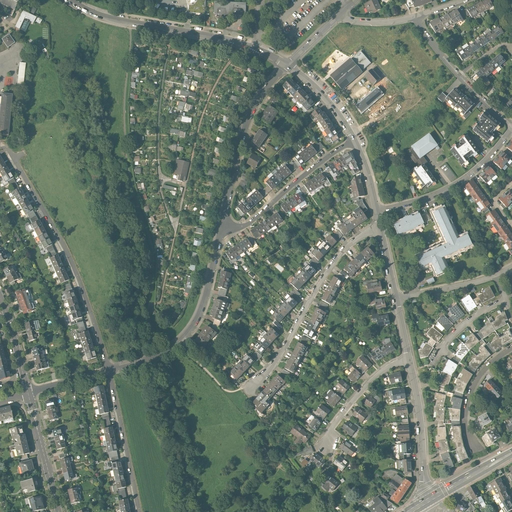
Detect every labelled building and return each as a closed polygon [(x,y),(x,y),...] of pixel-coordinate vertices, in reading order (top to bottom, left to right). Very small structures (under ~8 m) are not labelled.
[(18,0),(0,0),(0,12),(1,13),(2,12),(12,16),(18,0)] [(193,7),(190,7),(190,13),(205,14),(205,0),(198,0),(199,0),(197,3),(195,5),(193,7)] [(376,0),(371,0),(363,4),(366,13),(371,11),(372,13),(380,9),(376,0)] [(489,0),(484,0),(481,2),(486,9),(487,10),(493,6),(489,0)] [(481,1),(474,6),(478,13),(479,14),(486,9),(481,2),(481,1)] [(246,4),(215,3),(214,14),(219,15),(219,20),(222,21),(222,15),(241,15),(240,24),(245,24),(246,4)] [(405,3),(399,6),(403,12),(408,9),(407,7),(405,3)] [(473,5),(466,9),(471,17),(478,13),(474,6),(473,5)] [(456,9),(447,14),(453,24),(454,25),(462,20),(456,9)] [(30,22),(33,23),(36,18),(23,11),(15,27),(19,29),(25,17),(30,20),(30,22)] [(446,13),(438,18),(444,27),(445,29),(453,24),(447,14),(446,13)] [(430,22),(431,24),(435,30),(436,32),(444,27),(438,18),(437,17),(430,22)] [(497,37),(503,33),(497,24),(491,28),(497,37)] [(491,41),(497,37),(491,28),(486,32),(491,41)] [(486,45),(491,41),(486,32),(480,36),(486,45)] [(4,44),(7,48),(14,43),(8,35),(2,40),(4,44)] [(480,49),(486,45),(480,36),(474,40),(480,49)] [(474,53),(480,49),(474,40),(468,44),(474,53)] [(468,57),(474,53),(468,44),(462,48),(468,57)] [(462,61),(468,57),(462,48),(456,52),(462,61)] [(360,51),(350,59),(362,74),(372,65),(360,51)] [(494,59),(499,66),(504,62),(498,55),(494,59)] [(350,59),(331,75),(343,90),(362,74),(350,59)] [(489,63),(495,69),(499,66),(494,59),(489,63)] [(25,64),(19,63),(17,85),(23,85),(25,64)] [(485,66),(490,73),(495,69),(489,63),(485,66)] [(480,70),(485,77),(490,73),(485,66),(480,70)] [(365,76),(373,86),(380,79),(372,70),(365,76)] [(478,83),(485,77),(480,70),(472,77),(478,83)] [(281,88),(286,92),(294,83),(289,78),(281,88)] [(286,92),(291,97),(300,88),(294,83),(286,92)] [(291,97),(296,102),(305,93),(300,88),(291,97)] [(447,97),(445,100),(454,108),(455,108),(465,96),(463,95),(455,88),(451,93),(447,97)] [(357,107),(361,113),(382,95),(377,89),(356,106),(357,107)] [(296,102),(300,107),(310,98),(305,93),(296,102)] [(442,93),(437,99),(442,103),(445,100),(447,97),(442,93)] [(0,105),(0,107),(0,135),(8,136),(12,95),(1,94),(1,97),(0,97),(0,105)] [(465,96),(455,108),(464,115),(471,107),(474,104),(465,96)] [(300,107),(305,112),(310,106),(314,103),(310,98),(300,107)] [(267,105),(259,119),(268,126),(276,111),(267,105)] [(320,119),(321,121),(329,115),(324,108),(313,116),(317,121),(320,119)] [(480,120),(472,131),(478,136),(487,143),(494,134),(492,132),(494,130),(500,123),(485,110),(479,118),(480,120)] [(321,121),(325,126),(333,120),(329,115),(321,121)] [(325,126),(329,131),(336,126),(337,125),(333,120),(325,126)] [(328,132),(331,136),(339,130),(336,126),(329,131),(328,132)] [(263,129),(258,135),(267,142),(271,135),(263,129)] [(331,136),(334,140),(342,134),(339,130),(331,136)] [(433,134),(416,146),(424,157),(433,151),(441,146),(433,134)] [(258,135),(254,141),(263,148),(267,142),(258,135)] [(450,150),(461,166),(470,160),(469,158),(470,157),(478,151),(472,142),(467,135),(459,141),(460,143),(450,150)] [(317,147),(320,152),(327,146),(324,141),(317,147)] [(317,147),(314,144),(310,147),(316,155),(320,152),(317,147)] [(316,155),(310,147),(306,150),(312,158),(316,155)] [(312,158),(306,150),(302,153),(308,161),(312,158)] [(360,162),(360,161),(353,150),(348,154),(353,162),(355,160),(359,167),(362,165),(360,162)] [(255,152),(250,163),(259,167),(264,158),(255,152)] [(308,161),(302,153),(298,157),(300,160),(304,165),(308,161)] [(503,153),(499,158),(506,164),(510,159),(503,153)] [(348,154),(343,157),(348,165),(353,162),(348,154)] [(343,157),(338,161),(343,168),(348,165),(343,157)] [(501,169),(506,164),(499,158),(494,163),(501,169)] [(177,159),(174,174),(178,175),(177,180),(185,181),(190,162),(177,159)] [(9,165),(6,160),(0,163),(0,166),(2,170),(9,165)] [(291,168),(295,172),(304,165),(300,160),(291,168)] [(338,161),(332,164),(338,172),(343,168),(338,161)] [(431,189),(440,182),(428,164),(423,168),(421,166),(412,174),(414,177),(416,175),(425,190),(428,187),(429,186),(431,189)] [(13,171),(9,165),(2,170),(6,175),(13,171)] [(288,165),(284,168),(291,176),(295,172),(291,168),(288,165)] [(485,172),(491,179),(496,174),(490,167),(485,172)] [(209,175),(216,177),(218,170),(210,168),(209,175)] [(284,168),(281,171),(287,179),(291,176),(284,168)] [(16,176),(13,171),(6,175),(9,181),(13,179),(16,176)] [(281,171),(277,175),(283,182),(287,179),(281,171)] [(325,171),(321,174),(326,182),(331,179),(325,171)] [(491,179),(485,172),(479,177),(486,184),(491,179)] [(321,174),(316,177),(322,185),(326,182),(321,174)] [(277,175),(273,178),(279,186),(283,182),(277,175)] [(366,183),(364,175),(354,177),(356,185),(366,183)] [(22,186),(16,176),(13,179),(19,188),(22,186)] [(316,177),(312,180),(318,188),(322,185),(316,177)] [(252,181),(244,178),(243,185),(245,186),(244,189),(248,190),(249,184),(251,185),(252,181)] [(273,178),(269,181),(272,184),(275,189),(279,186),(273,178)] [(472,192),(481,186),(476,178),(467,184),(472,192)] [(312,180),(308,183),(308,184),(311,188),(313,191),(318,188),(312,180)] [(369,194),(366,183),(356,185),(358,196),(362,195),(369,194)] [(263,192),(267,197),(275,189),(272,184),(263,192)] [(300,189),(302,192),(303,194),(311,188),(308,184),(300,189)] [(26,192),(22,186),(19,188),(15,191),(18,196),(26,192)] [(487,194),(481,186),(472,192),(478,201),(487,194)] [(263,200),(267,197),(263,192),(261,189),(257,193),(263,200)] [(29,197),(26,192),(18,196),(22,202),(29,197)] [(302,192),(298,195),(303,202),(307,199),(303,194),(302,192)] [(259,204),(263,200),(257,193),(253,196),(259,204)] [(487,194),(478,201),(484,209),(493,202),(487,194)] [(511,204),(511,200),(506,194),(501,199),(508,208),(511,204)] [(298,195),(293,198),(299,205),(303,202),(298,195)] [(255,207),(259,204),(253,196),(249,200),(255,207)] [(33,203),(29,197),(22,202),(25,207),(33,203)] [(293,198),(289,201),(294,208),(299,205),(293,198)] [(366,198),(363,199),(360,199),(361,203),(365,209),(366,211),(372,207),(366,200),(366,198)] [(252,211),(255,207),(249,200),(245,204),(252,211)] [(289,201),(285,203),(290,211),(294,208),(289,201)] [(36,208),(33,203),(25,207),(29,213),(33,210),(36,208)] [(248,214),(252,211),(245,204),(241,207),(248,214)] [(445,204),(435,209),(449,240),(418,254),(424,267),(433,263),(437,273),(449,267),(444,256),(474,242),(469,230),(459,235),(445,204)] [(33,210),(38,221),(42,219),(36,208),(33,210)] [(365,209),(359,213),(364,221),(371,217),(366,211),(365,209)] [(409,215),(395,221),(400,233),(426,221),(421,210),(409,215)] [(494,210),(485,217),(491,225),(499,218),(494,210)] [(281,211),(276,214),(281,223),(287,219),(281,211)] [(358,225),(364,221),(359,213),(353,218),(358,225)] [(276,214),(270,218),(276,226),(281,223),(276,214)] [(270,218),(265,221),(270,230),(276,226),(270,218)] [(352,229),(358,225),(353,218),(347,222),(352,229)] [(499,218),(491,225),(497,233),(506,226),(499,218)] [(47,225),(43,219),(42,219),(38,221),(34,223),(38,229),(47,225)] [(265,221),(259,225),(265,234),(270,230),(265,221)] [(346,234),(352,229),(347,222),(341,226),(346,234)] [(50,231),(47,225),(38,229),(41,235),(50,231)] [(259,225),(253,229),(254,230),(258,236),(259,237),(265,234),(259,225)] [(511,234),(506,226),(497,233),(504,241),(511,234)] [(258,236),(254,230),(250,233),(252,236),(251,237),(256,244),(260,242),(257,237),(258,236)] [(53,236),(50,231),(41,235),(44,241),(53,236)] [(333,233),(329,238),(335,245),(340,240),(335,235),(333,233)] [(56,242),(53,236),(44,241),(47,247),(52,245),(55,243),(56,242)] [(251,237),(246,239),(251,247),(256,244),(251,237)] [(329,238),(324,243),(331,249),(335,245),(329,238)] [(246,239),(242,242),(247,250),(251,247),(246,239)] [(242,242),(238,245),(243,253),(247,250),(242,242)] [(60,254),(55,243),(52,245),(56,256),(60,254)] [(324,243),(320,248),(326,254),(331,249),(324,243)] [(238,245),(233,248),(238,256),(243,253),(238,245)] [(315,255),(316,254),(315,253),(319,249),(316,245),(311,250),(315,255)] [(5,246),(0,249),(0,257),(3,263),(11,257),(5,246)] [(371,246),(365,251),(372,258),(377,252),(371,246)] [(234,258),(238,256),(233,248),(229,251),(234,258)] [(316,254),(317,255),(322,259),(326,254),(320,248),(319,249),(315,253),(316,254)] [(366,263),(372,258),(365,251),(360,257),(366,263)] [(56,256),(53,257),(55,264),(65,260),(62,253),(60,254),(56,256)] [(317,255),(314,258),(319,264),(322,261),(321,260),(322,259),(317,255)] [(360,257),(354,263),(360,269),(366,263),(360,257)] [(310,262),(312,263),(316,267),(319,264),(314,258),(310,262)] [(65,260),(55,264),(58,270),(67,266),(65,260)] [(308,268),(314,274),(319,270),(316,267),(312,263),(308,268)] [(354,275),(360,269),(354,263),(348,268),(354,275)] [(11,276),(20,272),(16,265),(7,269),(11,276)] [(67,266),(58,270),(61,277),(70,272),(67,266)] [(308,268),(303,273),(310,279),(314,274),(308,268)] [(226,269),(223,277),(232,280),(235,272),(226,269)] [(345,280),(348,276),(342,271),(339,276),(345,280)] [(20,272),(11,276),(14,284),(23,280),(20,272)] [(70,272),(61,277),(64,283),(73,279),(70,272)] [(303,273),(299,277),(305,284),(310,279),(303,273)] [(337,275),(334,281),(342,285),(345,280),(339,276),(337,275)] [(192,287),(194,278),(190,277),(186,291),(188,292),(189,289),(191,289),(191,287),(192,287)] [(230,288),(232,280),(223,277),(221,285),(223,286),(230,288)] [(305,284),(299,277),(294,282),(301,289),(305,284)] [(339,291),(342,285),(334,281),(331,287),(339,291)] [(371,284),(372,291),(386,288),(384,281),(371,284)] [(498,295),(492,285),(487,288),(488,290),(481,294),(481,295),(485,302),(498,295)] [(228,295),(230,288),(223,286),(221,293),(227,295),(228,295)] [(22,302),(34,297),(30,287),(18,292),(22,302)] [(297,287),(295,290),(301,296),(304,293),(297,287)] [(331,287),(328,293),(336,297),(339,291),(331,287)] [(78,295),(76,289),(75,289),(71,290),(66,292),(68,299),(78,295)] [(291,293),(294,296),(298,300),(301,296),(295,290),(291,293)] [(333,303),(336,297),(328,293),(325,298),(333,303)] [(66,294),(62,295),(67,316),(71,315),(66,294)] [(475,298),(472,294),(464,298),(472,309),(479,305),(485,302),(481,295),(475,298)] [(80,302),(78,295),(68,299),(71,305),(80,302)] [(372,304),(379,302),(378,299),(379,299),(379,295),(371,297),(372,304)] [(294,296),(289,300),(296,306),(300,302),(298,300),(294,296)] [(34,297),(22,302),(27,313),(39,308),(34,297)] [(390,305),(389,297),(379,299),(378,299),(379,302),(380,307),(390,305)] [(218,298),(215,307),(227,311),(230,301),(225,300),(218,298)] [(296,306),(289,300),(285,305),(291,311),(296,306)] [(82,309),(80,302),(71,305),(73,312),(82,309)] [(468,313),(459,303),(451,308),(456,313),(451,318),(455,322),(460,318),(461,319),(468,313)] [(287,316),(291,311),(285,305),(280,310),(287,316)] [(225,320),(227,311),(215,307),(213,314),(216,315),(215,317),(218,318),(224,319),(225,320)] [(320,307),(317,313),(325,317),(326,318),(329,311),(321,307),(320,307)] [(85,316),(82,309),(73,312),(75,319),(80,318),(85,316)] [(287,316),(280,310),(276,314),(282,320),(287,316)] [(498,328),(509,323),(507,319),(510,318),(507,310),(503,311),(504,313),(500,315),(501,318),(493,321),(498,328)] [(391,312),(380,315),(382,325),(393,322),(391,312)] [(322,324),(325,317),(317,313),(313,320),(322,324)] [(445,330),(447,328),(449,330),(456,323),(455,322),(451,318),(446,313),(439,320),(440,321),(438,323),(445,330)] [(89,330),(85,316),(80,318),(84,331),(89,330)] [(276,321),(277,323),(283,328),(285,325),(278,319),(276,321)] [(498,328),(493,321),(492,319),(488,322),(490,324),(483,329),(488,335),(498,328)] [(313,320),(310,326),(318,331),(322,324),(313,320)] [(28,322),(30,330),(38,329),(37,321),(28,322)] [(210,323),(204,331),(213,337),(215,334),(217,335),(220,331),(210,323)] [(283,328),(277,323),(274,325),(275,326),(280,331),(283,328)] [(275,326),(271,331),(278,338),(282,333),(280,331),(275,326)] [(314,337),(318,331),(310,326),(306,333),(314,337)] [(446,334),(435,326),(429,333),(434,337),(430,342),(436,346),(439,340),(441,341),(446,334)] [(511,328),(507,330),(508,333),(503,336),(507,343),(511,339),(511,328)] [(38,329),(30,330),(31,340),(40,338),(38,329)] [(93,336),(90,329),(89,330),(84,331),(81,332),(83,339),(93,336)] [(204,331),(198,339),(207,345),(213,337),(204,331)] [(273,342),(278,338),(271,331),(266,336),(273,342)] [(482,340),(475,331),(471,335),(473,338),(467,343),(471,347),(473,348),(482,340)] [(507,343),(503,336),(501,334),(497,337),(498,339),(493,343),(498,349),(507,343)] [(95,342),(93,336),(83,339),(86,345),(95,342)] [(266,336),(261,341),(268,347),(273,342),(266,336)] [(384,347),(389,354),(399,347),(394,340),(384,347)] [(264,352),(268,347),(261,341),(257,345),(264,352)] [(302,341),(298,348),(307,352),(308,349),(309,349),(311,346),(309,345),(302,341)] [(471,347),(467,343),(465,341),(461,345),(464,347),(459,352),(465,358),(468,353),(466,351),(471,347)] [(97,349),(95,342),(86,345),(88,352),(97,349)] [(436,346),(430,342),(429,342),(425,348),(422,349),(424,357),(430,356),(437,346),(436,346)] [(257,345),(250,352),(257,359),(258,358),(260,360),(265,355),(263,353),(264,352),(257,345)] [(493,353),(486,345),(482,349),(484,351),(479,355),(486,360),(493,353)] [(35,349),(37,357),(44,355),(42,347),(35,349)] [(389,354),(384,347),(375,353),(376,355),(379,360),(389,354)] [(303,359),(307,352),(298,348),(295,354),(303,359)] [(99,355),(97,349),(88,352),(90,359),(99,355)] [(7,350),(0,351),(0,359),(9,357),(7,350)] [(250,352),(246,357),(253,364),(257,359),(250,352)] [(486,360),(479,355),(477,353),(475,357),(476,358),(472,364),(479,368),(486,360)] [(295,354),(291,361),(300,365),(303,359),(295,354)] [(366,354),(359,360),(368,369),(375,363),(366,354)] [(44,355),(37,357),(40,370),(47,368),(44,355)] [(9,357),(0,359),(0,363),(1,366),(11,364),(9,357)] [(248,369),(253,364),(246,357),(241,362),(248,369)] [(458,366),(449,360),(446,365),(448,367),(444,373),(451,377),(458,366)] [(296,372),(300,365),(291,361),(288,367),(296,372)] [(241,362),(237,367),(244,373),(248,369),(241,362)] [(11,364),(1,366),(2,373),(12,371),(11,364)] [(239,378),(244,373),(237,367),(232,371),(233,372),(239,378)] [(365,374),(358,367),(355,371),(351,375),(358,382),(365,374)] [(472,375),(463,370),(461,374),(463,375),(460,381),(467,385),(472,375)] [(403,371),(393,374),(395,382),(405,380),(403,371)] [(233,372),(230,375),(236,381),(239,378),(233,372)] [(451,377),(444,373),(442,372),(440,377),(442,378),(439,386),(446,388),(452,377),(451,377)] [(281,374),(273,383),(279,389),(285,382),(286,383),(289,380),(288,380),(281,374)] [(344,378),(338,385),(347,392),(352,385),(344,378)] [(487,383),(493,391),(500,386),(493,378),(487,383)] [(467,385),(460,381),(456,380),(455,384),(458,385),(455,392),(463,394),(467,385)] [(273,383),(269,388),(275,394),(279,389),(273,383)] [(96,386),(97,393),(107,391),(105,384),(96,386)] [(493,391),(500,398),(503,396),(506,393),(500,386),(493,391)] [(409,396),(407,387),(396,389),(397,398),(409,396)] [(269,388),(264,393),(271,398),(275,394),(269,388)] [(344,396),(334,388),(329,394),(333,397),(330,400),(337,406),(344,396)] [(97,393),(99,399),(108,397),(107,391),(97,393)] [(267,403),(271,398),(264,393),(260,398),(267,403)] [(379,400),(371,393),(366,400),(374,406),(379,400)] [(446,396),(435,393),(434,399),(437,400),(436,407),(444,409),(446,396)] [(99,399),(100,406),(110,404),(108,397),(99,399)] [(266,404),(267,403),(260,398),(256,402),(261,407),(260,408),(264,412),(269,406),(266,404)] [(462,400),(452,398),(451,403),(453,403),(453,409),(460,410),(462,400)] [(47,402),(48,408),(58,405),(56,399),(47,402)] [(333,409),(325,403),(320,409),(328,416),(333,409)] [(100,406),(101,413),(105,412),(111,411),(110,404),(100,406)] [(412,413),(411,404),(399,406),(400,414),(412,413)] [(48,408),(50,414),(60,411),(58,405),(48,408)] [(1,408),(0,408),(0,421),(13,418),(10,406),(1,408)] [(371,413),(361,406),(356,413),(359,415),(358,416),(362,420),(365,421),(371,413)] [(444,409),(436,407),(433,407),(434,412),(437,412),(436,422),(444,422),(445,409),(444,409)] [(267,414),(264,412),(260,408),(258,409),(263,417),(267,414)] [(460,410),(453,409),(449,409),(449,414),(451,414),(451,421),(459,421),(460,410)] [(50,414),(52,420),(61,418),(60,411),(50,414)] [(114,426),(111,411),(105,412),(109,428),(114,426)] [(313,423),(311,425),(312,425),(318,430),(325,421),(314,413),(309,420),(313,423)] [(492,422),(487,413),(478,418),(483,427),(492,422)] [(357,424),(351,420),(346,426),(351,430),(350,432),(354,435),(360,428),(356,425),(357,424)] [(301,436),(298,441),(302,445),(306,440),(309,442),(314,435),(299,423),(293,430),(301,436)] [(14,436),(15,436),(27,433),(25,424),(12,427),(14,436)] [(54,430),(56,436),(64,434),(63,427),(54,430)] [(460,427),(452,427),(452,433),(454,433),(454,439),(461,438),(460,427)] [(485,437),(489,446),(491,446),(496,443),(496,442),(499,440),(499,439),(503,437),(498,427),(495,429),(494,428),(488,432),(489,433),(487,434),(487,435),(485,436),(485,437)] [(446,428),(438,429),(438,437),(436,437),(436,442),(438,442),(447,440),(446,428)] [(27,433),(15,436),(20,455),(32,451),(27,433)] [(56,436),(58,442),(66,440),(64,434),(56,436)] [(461,438),(454,439),(452,439),(452,442),(454,442),(456,450),(463,448),(461,438)] [(359,448),(348,439),(343,446),(354,455),(359,448)] [(58,442),(60,449),(68,447),(66,440),(58,442)] [(447,440),(438,442),(441,450),(438,451),(440,456),(449,453),(450,453),(447,440)] [(414,442),(403,442),(403,453),(415,453),(414,442)] [(314,445),(295,454),(296,457),(308,451),(310,455),(317,451),(314,445)] [(463,448),(456,450),(455,451),(457,454),(458,454),(460,461),(467,459),(463,448)] [(120,449),(112,451),(115,463),(122,461),(120,449)] [(319,452),(313,459),(323,466),(328,459),(319,452)] [(443,463),(451,460),(449,453),(440,456),(443,463)] [(346,458),(342,455),(338,461),(346,468),(351,462),(346,458)] [(35,458),(22,461),(24,474),(38,471),(35,458)] [(62,460),(63,466),(72,464),(71,458),(62,460)] [(414,459),(400,459),(400,467),(408,467),(408,471),(414,470),(415,470),(414,459)] [(453,467),(451,460),(443,463),(444,466),(436,470),(438,474),(447,471),(446,469),(453,467)] [(115,463),(114,463),(115,469),(124,467),(123,461),(122,461),(115,463)] [(63,466),(65,473),(74,471),(72,464),(63,466)] [(124,467),(115,469),(117,476),(126,474),(124,467)] [(333,472),(330,470),(324,478),(326,479),(322,484),(330,490),(332,487),(335,490),(342,482),(332,474),(333,472)] [(65,473),(67,480),(76,477),(74,471),(65,473)] [(396,477),(405,483),(408,478),(400,472),(396,477)] [(126,474),(117,476),(118,482),(127,480),(126,474)] [(38,477),(23,481),(26,493),(41,489),(38,477)] [(405,483),(396,477),(391,484),(392,485),(392,486),(395,489),(396,488),(400,491),(402,487),(405,483)] [(402,487),(409,492),(416,482),(409,477),(408,478),(405,483),(402,487)] [(490,484),(493,490),(503,485),(500,479),(490,484)] [(127,480),(118,482),(119,488),(122,488),(127,487),(128,486),(127,480)] [(474,485),(467,489),(473,501),(477,499),(480,497),(474,485)] [(493,490),(496,495),(505,490),(506,489),(503,485),(493,490)] [(69,489),(71,496),(80,494),(78,487),(69,489)] [(409,492),(402,487),(400,491),(395,498),(401,502),(409,492)] [(391,495),(395,498),(400,491),(396,488),(395,489),(391,495)] [(495,495),(497,500),(507,494),(505,490),(496,495),(495,495)] [(71,496),(73,503),(82,501),(80,494),(71,496)] [(497,500),(500,505),(509,500),(510,499),(507,494),(497,500)] [(383,511),(391,506),(381,495),(376,499),(379,502),(372,508),(375,511),(383,511)] [(32,499),(34,505),(45,502),(44,496),(32,499)] [(124,499),(121,500),(122,507),(132,505),(130,498),(129,498),(124,499)] [(499,505),(501,510),(511,504),(509,500),(500,505),(499,505)] [(34,505),(35,511),(47,508),(45,502),(34,505)] [(460,502),(456,509),(461,511),(464,511),(468,506),(460,502)]
